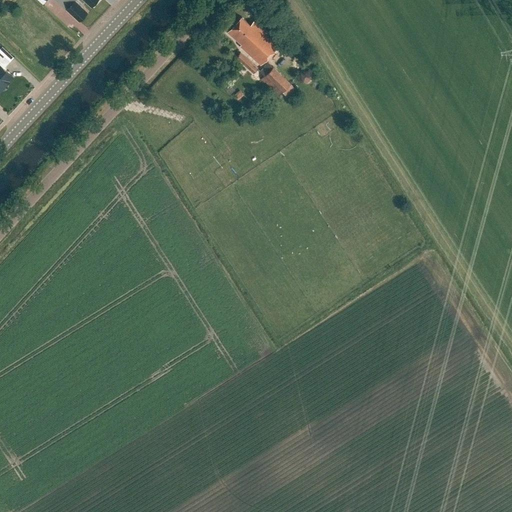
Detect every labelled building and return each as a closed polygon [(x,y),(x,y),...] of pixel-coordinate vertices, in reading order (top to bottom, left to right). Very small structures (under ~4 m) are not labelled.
[(57,0),(67,9),(79,20),(87,12),(81,6),(83,3),(79,0),(57,0)] [(250,24),(241,17),(228,32),(241,44),(240,46),(242,48),(246,52),(260,65),(280,43),(254,20),(250,24)] [(0,83),(3,86),(13,76),(3,67),(9,60),(0,51),(0,83)] [(253,72),(258,67),(241,51),(236,57),(253,72)] [(278,95),(290,83),(273,67),(261,79),(278,95)] [(230,95),(235,90),(230,84),(224,89),(230,95)]
